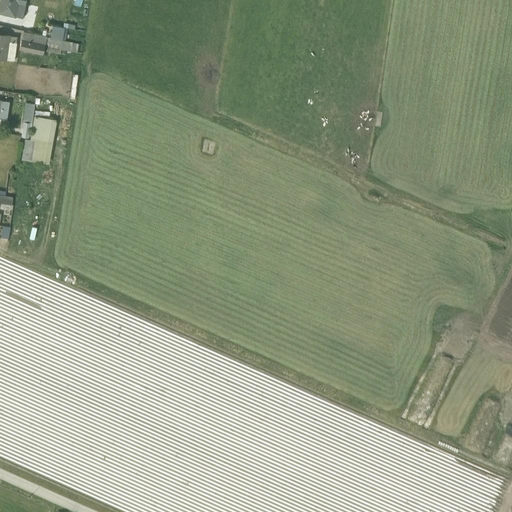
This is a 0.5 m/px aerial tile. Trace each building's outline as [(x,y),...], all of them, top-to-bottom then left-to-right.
[(26,0),(0,0),(0,2),(0,13),(15,17),(19,2),(26,4),(26,0)] [(36,9),(37,6),(31,5),(30,8),(28,8),(25,24),(34,25),(35,18),(39,18),(40,9),(36,9)] [(77,52),(79,44),(23,33),(19,50),(46,55),(47,50),(63,53),(63,49),(77,52)] [(0,34),(0,58),(14,60),(17,36),(0,34)] [(35,96),(24,94),(23,101),(35,103),(34,109),(38,109),(39,99),(35,98),(35,96)] [(49,164),(57,121),(34,117),(30,140),(27,140),(30,125),(23,123),(20,139),(24,139),(20,158),(49,164)] [(0,189),(0,202),(11,205),(12,196),(5,195),(6,191),(0,189)] [(2,225),(1,236),(9,237),(10,225),(2,225)]
